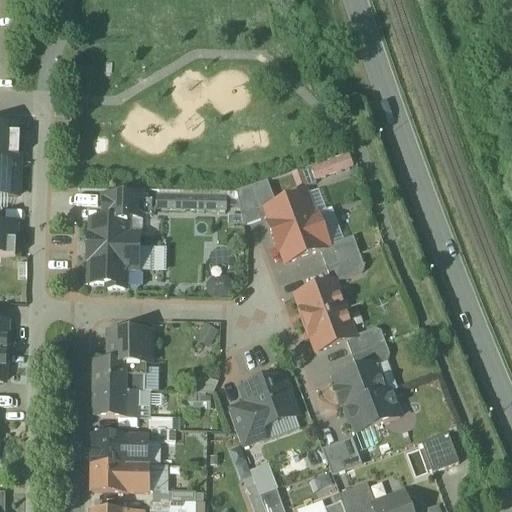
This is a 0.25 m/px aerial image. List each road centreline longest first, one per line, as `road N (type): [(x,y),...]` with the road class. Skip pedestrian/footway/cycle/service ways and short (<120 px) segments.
road 1 (secondary): [(356,0),(394,121),(511,419)]
road 2 (residential): [(62,0),(47,100),(36,308)]
road 3 (residential): [(34,511),(36,308)]
road 4 (residential): [(84,312),(80,511)]
road 5 (residential): [(84,312),(275,312)]
